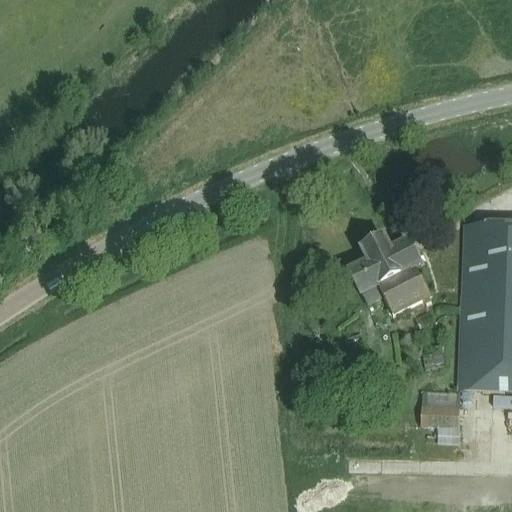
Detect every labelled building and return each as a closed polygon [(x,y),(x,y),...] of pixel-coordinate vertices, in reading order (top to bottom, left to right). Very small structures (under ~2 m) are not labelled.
[(511,396),(511,229),(466,228),(460,394),(511,396)] [(428,310),(434,306),(417,272),(422,269),(411,248),(392,257),(386,246),(365,256),(371,267),(352,276),(363,299),(379,291),(393,319),(425,304),(428,310)] [(421,333),(435,326),(431,316),(416,323),(421,333)] [(442,354),(433,356),(436,368),(444,366),(442,354)] [(460,450),(460,401),(461,395),(422,395),(422,431),(440,431),(440,450),(460,450)]
